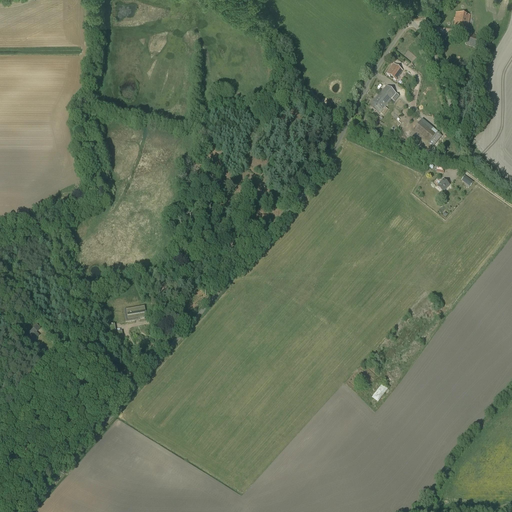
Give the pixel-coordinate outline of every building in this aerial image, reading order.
[(470,15),(456,13),(454,27),(468,29),(470,15)] [(469,34),(466,42),(465,45),(476,48),(476,46),(479,37),(469,34)] [(395,81),(396,81),(399,76),(403,71),(393,64),(386,74),(395,81)] [(373,102),(370,107),(379,115),(391,100),(394,102),(399,97),(386,86),(373,102)] [(409,135),(429,151),(442,136),(422,119),(409,135)] [(466,176),(463,181),(471,188),(475,183),(466,176)] [(443,180),(437,187),(443,192),(449,185),(443,180)] [(145,307),(126,310),(128,321),(135,319),(135,318),(138,317),(138,319),(146,317),(145,307)] [(115,324),(108,325),(109,334),(110,340),(115,339),(117,339),(123,338),(122,331),(116,332),(115,324)] [(37,326),(29,334),(35,339),(38,336),(36,333),(40,329),(37,326)]
